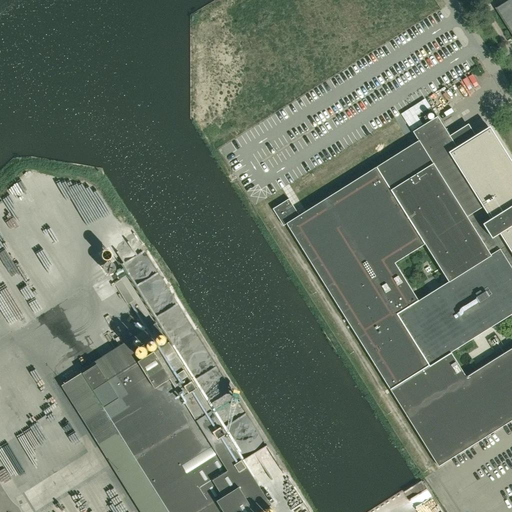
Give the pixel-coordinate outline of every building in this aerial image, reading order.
[(511,0),(508,0),(496,8),(511,33),(511,0)] [(511,165),(489,129),(457,149),(456,147),(442,124),(437,116),(413,132),(417,139),(418,141),(411,145),(300,214),(289,198),(273,208),(284,225),(288,222),(441,467),(511,422),(511,165)] [(85,332),(72,339),(76,346),(89,339),(85,332)] [(223,511),(258,511),(270,505),(168,343),(108,381),(96,360),(80,370),(168,511),(223,511)] [(242,417),(233,426),(241,434),(250,425),(242,417)] [(12,474),(5,477),(8,483),(15,480),(12,474)]
